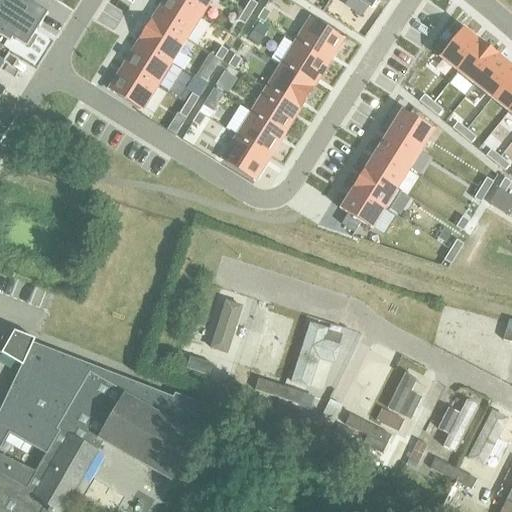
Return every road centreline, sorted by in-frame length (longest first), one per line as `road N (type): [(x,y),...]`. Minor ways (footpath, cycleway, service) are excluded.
road 1 (residential): [(413,0),(300,177),(272,199),(243,197),(48,69)]
road 2 (residential): [(511,400),(362,321),(225,275)]
